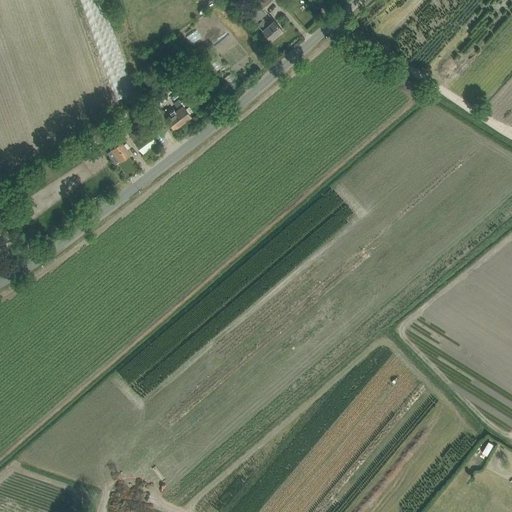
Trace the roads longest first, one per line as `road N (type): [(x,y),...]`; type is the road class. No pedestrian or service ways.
road 1 (unclassified): [(0,284),(87,226),(358,0)]
road 2 (track): [(334,21),(511,136)]
